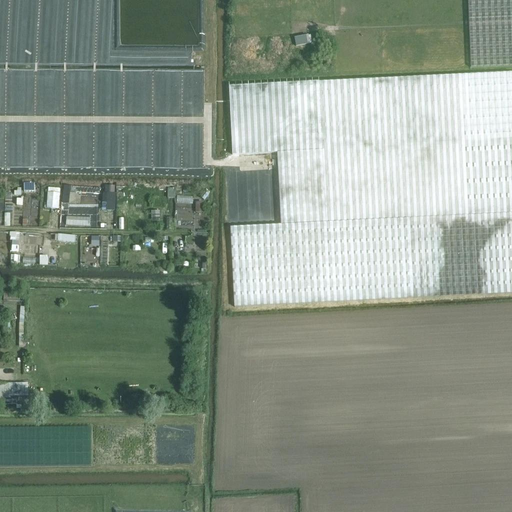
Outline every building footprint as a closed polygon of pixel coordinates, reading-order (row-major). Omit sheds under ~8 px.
[(511,0),(468,0),(470,66),(511,65),(511,0)] [(297,47),(313,44),(311,35),(295,37),(297,47)] [(511,72),(230,86),(233,155),(277,154),(279,223),(233,225),(236,306),(511,292),(511,72)] [(59,202),(60,188),(49,188),(48,208),(53,208),(53,202),(59,202)] [(106,204),(117,204),(117,194),(106,193),(106,204)] [(29,384),(0,385),(0,399),(12,399),(12,397),(29,396),(29,384)]
